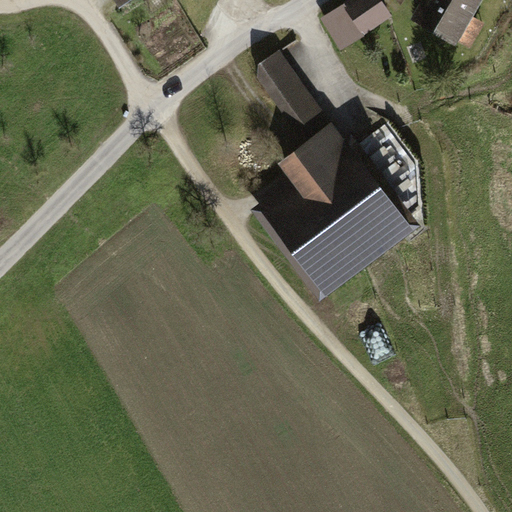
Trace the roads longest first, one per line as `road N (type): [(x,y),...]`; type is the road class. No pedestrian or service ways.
road 1 (track): [(481,511),(229,220),(157,109)]
road 2 (residential): [(0,263),(157,109),(237,44),(311,0)]
road 3 (track): [(83,0),(157,109)]
